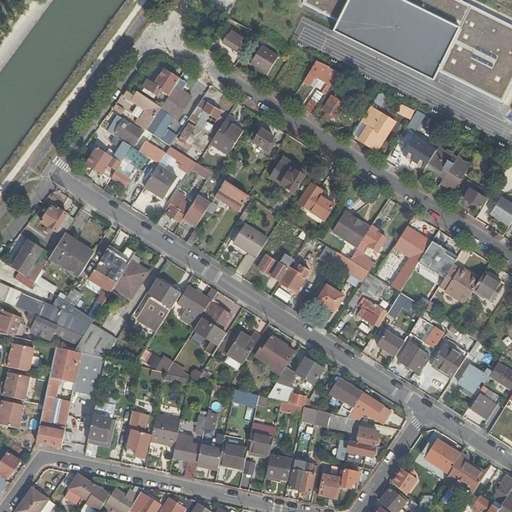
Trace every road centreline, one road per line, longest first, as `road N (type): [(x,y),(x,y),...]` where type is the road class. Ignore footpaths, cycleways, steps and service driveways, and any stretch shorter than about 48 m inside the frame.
road 1 (residential): [(422,407),(52,174)]
road 2 (residential): [(511,263),(158,32)]
road 3 (residential): [(0,509),(39,454),(302,511)]
road 4 (residential): [(52,174),(158,32)]
road 5 (residential): [(354,511),(422,407)]
